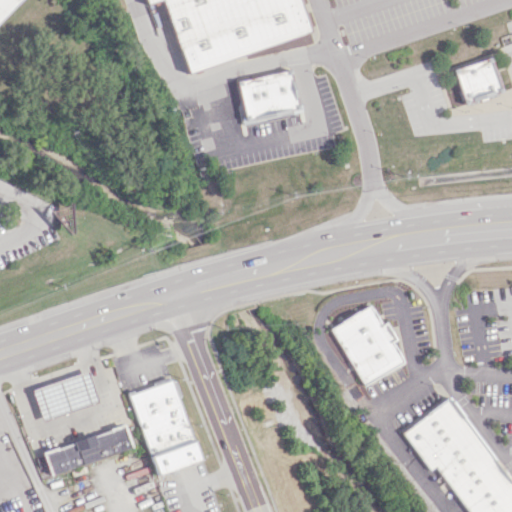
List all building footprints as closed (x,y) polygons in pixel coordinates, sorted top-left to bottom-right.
[(0,0),(0,19),(18,0),(0,0)] [(294,0),(305,31),(186,71),(162,0),(294,0)] [(499,92),(488,56),(450,68),(460,103),(499,92)] [(232,81),(241,122),(295,110),(287,70),(232,81)] [(400,361),(361,384),(328,327),(368,304),(379,323),(383,321),(394,339),(389,342),(400,361)] [(96,404),(88,372),(31,387),(39,419),(96,404)] [(128,393),(154,474),(197,460),(171,379),(128,393)] [(466,511),(511,511),(511,487),(446,398),(399,432),(427,469),(432,465),(466,511)] [(41,450),(48,474),(130,450),(123,426),(41,450)]
